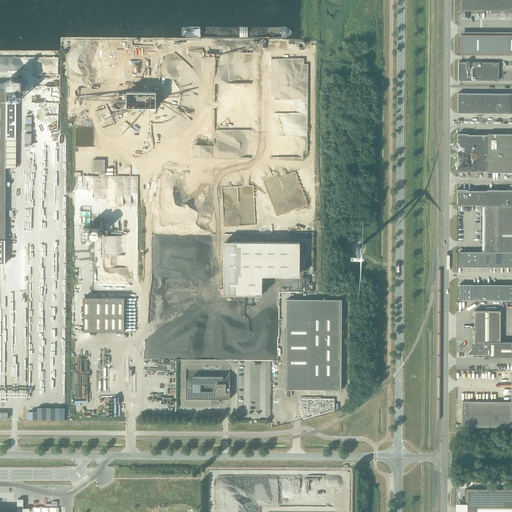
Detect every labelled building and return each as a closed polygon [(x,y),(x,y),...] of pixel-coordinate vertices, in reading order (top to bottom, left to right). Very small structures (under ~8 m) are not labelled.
[(477,11),(500,11),(500,10),(504,10),(504,11),(511,10),(511,0),(460,0),(460,11),(473,11),(473,10),(477,10),(477,11)] [(511,34),(460,35),(460,54),(511,54),(511,34)] [(204,70),(215,70),(216,59),(214,59),(214,52),(199,52),(204,52),(204,70)] [(41,68),(58,69),(58,57),(37,56),(37,61),(40,62),(40,64),(41,64),(41,68)] [(498,81),(499,62),(470,62),(470,61),(466,61),(466,62),(458,62),(458,80),(498,81)] [(16,168),(16,102),(6,101),(6,89),(0,89),(0,239),(5,240),(6,168),(16,168)] [(156,107),(156,92),(127,92),(127,107),(156,107)] [(468,103),(468,93),(458,93),(458,103),(468,103)] [(122,102),(121,101),(120,101),(119,100),(118,100),(117,100),(117,101),(116,101),(115,102),(114,103),(114,104),(114,105),(114,106),(114,107),(115,107),(115,108),(116,108),(117,109),(118,109),(119,109),(120,109),(121,108),(122,107),(123,106),(123,105),(123,104),(123,103),(122,103),(122,102)] [(467,113),(468,103),(458,103),(457,113),(467,113)] [(511,152),(511,133),(502,134),(502,153),(511,152)] [(467,152),(467,134),(457,134),(457,152),(467,152)] [(477,152),(477,135),(468,135),(468,134),(467,134),(467,152),(477,152)] [(502,153),(502,134),(487,134),(487,135),(487,152),(502,153)] [(487,152),(487,135),(477,135),(477,152),(487,152)] [(467,172),(467,152),(457,152),(457,172),(467,172)] [(477,171),(477,152),(467,152),(467,172),(467,171),(477,171)] [(487,171),(487,152),(477,152),(477,171),(487,171)] [(502,172),(502,153),(487,152),(487,171),(487,172),(502,172)] [(511,172),(511,152),(502,153),(502,172),(511,172)] [(105,171),(105,159),(93,159),(93,171),(105,171)] [(77,175),(77,186),(85,186),(85,185),(83,185),(83,182),(87,182),(87,175),(77,175)] [(472,205),(472,191),(467,191),(467,190),(457,190),(457,205),(472,205)] [(487,205),(487,190),(487,191),(472,191),(472,205),(487,205)] [(502,205),(502,190),(487,190),(487,205),(502,205)] [(511,205),(511,190),(502,190),(502,205),(511,205)] [(511,250),(511,206),(482,206),(482,207),(485,207),(485,250),(482,250),(482,251),(511,250)] [(90,235),(90,237),(99,237),(100,228),(84,227),(84,235),(90,235)] [(299,242),(224,242),(223,294),(262,295),(262,276),(299,276),(299,242)] [(124,331),(124,298),(101,297),(101,298),(96,298),(96,297),(90,297),(90,298),(85,298),(85,297),(84,297),(83,331),(85,331),(90,331),(96,331),(101,331),(105,331),(110,331),(111,331),(116,331),(117,331),(122,331),(124,331)] [(341,364),(341,344),(344,344),(344,335),(341,335),(341,300),(286,299),(286,300),(286,363),(286,389),(326,389),(326,391),(342,391),(342,364),(341,364)] [(500,341),(500,311),(474,311),(474,345),(473,345),(472,345),(471,345),(471,346),(471,347),(471,348),(472,348),(472,349),(468,353),(469,354),(484,354),(484,357),(511,357),(511,341),(500,341)] [(230,399),(230,384),(230,371),(222,371),(222,376),(201,376),(201,371),(186,370),(186,398),(211,399),(211,402),(212,402),(212,401),(219,401),(219,402),(219,399),(230,399)] [(511,427),(511,373),(511,374),(511,402),(510,402),(462,401),(461,427),(511,427)] [(511,511),(511,489),(465,489),(465,504),(467,504),(466,511),(511,511)] [(23,499),(17,499),(17,511),(29,511),(29,508),(23,508),(23,499)]
